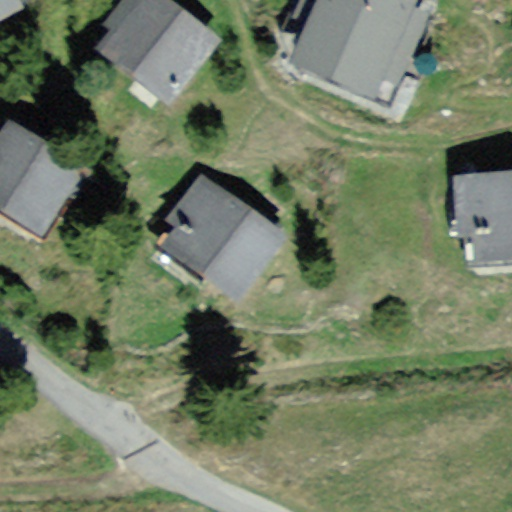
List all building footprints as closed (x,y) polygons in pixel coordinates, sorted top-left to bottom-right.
[(0,0),(0,12),(21,0),(0,0)] [(205,42),(150,0),(128,0),(106,30),(112,47),(168,90),(169,89),(174,92),(178,87),(173,83),(205,42)] [(431,21),(380,0),(305,0),(298,17),(317,25),(303,59),(368,88),(375,73),(404,84),(431,21)] [(0,150),(0,151),(11,132),(0,124),(0,150)] [(71,169),(11,132),(0,151),(0,150),(0,199),(39,223),(71,169)] [(511,182),(460,185),(460,196),(447,196),(448,234),(480,233),(481,252),(511,250),(511,182)] [(274,239),(200,184),(173,219),(183,228),(173,241),(176,243),(174,246),(236,291),(274,239)]
